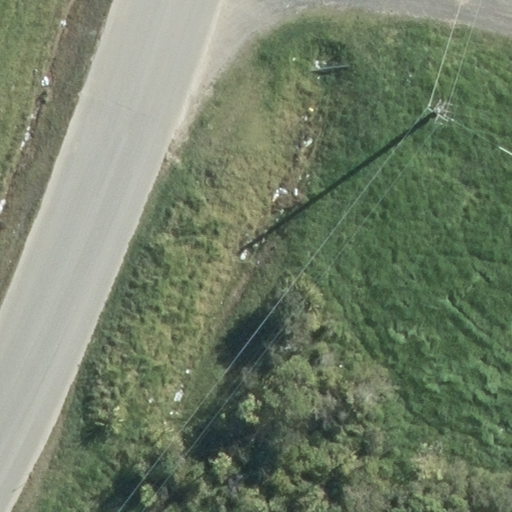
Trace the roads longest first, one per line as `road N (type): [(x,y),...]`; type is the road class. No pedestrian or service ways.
road 1 (track): [(163,0),(0,437)]
road 2 (track): [(388,0),(511,28)]
